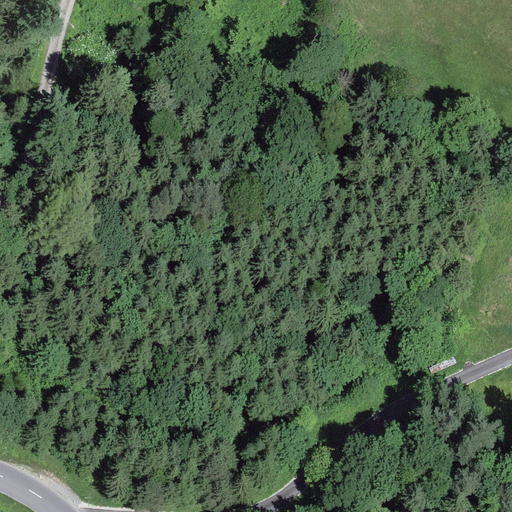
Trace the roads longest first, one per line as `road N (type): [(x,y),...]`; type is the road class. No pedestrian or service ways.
road 1 (residential): [(269,511),(417,400),(511,371)]
road 2 (track): [(0,189),(34,138),(69,0)]
